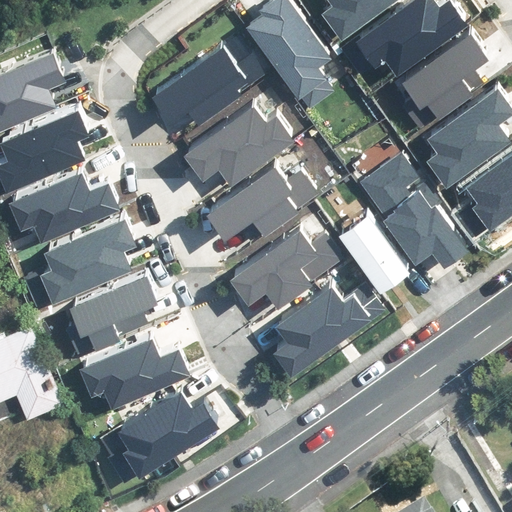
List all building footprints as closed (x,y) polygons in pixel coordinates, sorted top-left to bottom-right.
[(270,0),(272,2),(253,15),(313,100),(339,81),(323,58),(336,48),(302,0),(270,0)] [(331,0),(329,2),(346,26),(383,0),(331,0)] [(394,0),(346,35),(364,61),(391,42),(403,58),(470,9),(463,0),(394,0)] [(415,83),(403,91),(421,116),(473,79),(462,63),(489,44),(471,18),(403,66),(415,83)] [(58,35),(0,61),(0,113),(56,88),(49,71),(70,61),(58,35)] [(157,80),(172,102),(185,93),(198,112),(260,71),(246,49),(234,57),(221,38),(157,80)] [(511,96),(495,73),(409,134),(427,158),(435,152),(446,167),(511,120),(511,116),(503,104),(511,96)] [(10,144),(0,148),(0,181),(91,144),(83,125),(91,121),(80,94),(2,126),(10,144)] [(190,142),(207,164),(220,154),(234,172),(300,121),(282,100),(266,113),(251,95),(190,142)] [(422,168),(401,139),(349,175),(366,198),(379,188),(384,195),(422,168)] [(207,194),(222,217),(236,208),(248,227),(318,182),(302,159),(284,171),(272,152),(207,194)] [(12,187),(23,212),(38,206),(47,227),(123,195),(113,169),(93,178),(84,157),(12,187)] [(446,251),(473,232),(430,172),(392,199),(422,242),(434,234),(446,251)] [(417,253),(377,198),(349,218),(388,273),(417,253)] [(55,253),(30,264),(41,292),(137,253),(129,234),(137,230),(126,203),(48,235),(55,253)] [(304,212),(231,263),(249,290),(267,278),(278,294),(345,247),(327,221),(316,229),(304,212)] [(82,312),(68,319),(79,344),(150,314),(141,293),(161,284),(150,259),(73,291),(82,312)] [(275,379),(380,305),(359,276),(349,283),(339,270),(264,324),(273,338),(255,351),(275,379)] [(29,322),(0,334),(0,399),(15,393),(25,416),(62,400),(29,322)] [(86,353),(96,378),(111,372),(120,393),(197,361),(186,335),(166,344),(157,323),(86,353)] [(138,466),(227,409),(213,388),(198,397),(187,379),(113,427),(138,466)]
